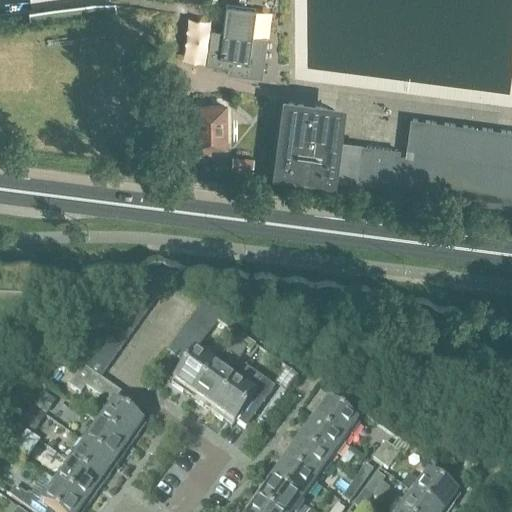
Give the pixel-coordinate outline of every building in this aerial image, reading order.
[(223,30),(211,29),(206,64),(228,67),(227,73),(262,77),(268,36),(252,34),(256,8),(248,7),(226,4),(223,30)] [(332,180),(332,179),(336,145),(330,144),(334,109),(285,103),(276,173),(278,173),(332,180)] [(225,106),(195,106),(196,146),(196,156),(211,156),(211,146),(225,146),(225,106)] [(459,201),(511,207),(511,131),(411,119),(406,157),(399,156),(399,150),(359,145),(354,182),(403,188),(404,183),(460,190),(459,201)] [(234,154),(233,160),(232,168),(252,170),(253,162),(254,156),(234,154)] [(140,285),(134,294),(152,307),(158,298),(140,285)] [(134,294),(127,304),(145,317),(152,307),(134,294)] [(203,303),(167,353),(185,366),(195,353),(216,323),(233,335),(238,327),(203,303)] [(127,304),(121,313),(138,326),(145,317),(127,304)] [(121,313),(114,323),(132,335),(138,326),(121,313)] [(114,323),(108,331),(126,344),(132,335),(114,323)] [(108,331),(101,340),(119,353),(126,344),(108,331)] [(238,335),(233,342),(250,354),(255,347),(238,335)] [(101,340),(95,349),(113,362),(119,353),(101,340)] [(95,349),(89,358),(106,371),(113,362),(95,349)] [(173,383),(171,386),(182,394),(184,391),(193,397),(191,400),(192,401),(194,398),(216,368),(195,353),(185,366),(172,383),(173,383)] [(89,358),(82,367),(100,380),(106,371),(89,358)] [(75,378),(68,387),(80,396),(85,389),(97,397),(106,385),(100,380),(82,367),(75,378)] [(194,398),(192,401),(202,408),(204,405),(213,411),(211,414),(212,415),(214,412),(236,382),(216,368),(194,398)] [(214,412),(212,415),(222,422),(224,419),(232,425),(232,426),(233,426),(246,409),(255,416),(274,390),(245,369),(236,382),(214,412)] [(106,385),(97,397),(111,407),(97,425),(127,446),(130,449),(138,437),(136,435),(142,427),(143,426),(142,426),(125,414),(132,403),(106,385)] [(40,392),(32,404),(41,411),(49,399),(40,392)] [(309,421),(308,423),(311,425),(341,446),(356,426),(357,425),(326,403),(323,401),(315,413),(318,415),(312,423),(309,421)] [(28,409),(19,422),(28,428),(37,416),(28,409)] [(295,441),(294,442),(297,444),(327,466),(341,446),(311,425),(308,423),(301,433),(304,435),(298,443),(295,441)] [(97,425),(83,445),(113,466),(116,468),(124,457),(121,455),(127,446),(97,425)] [(16,427),(4,444),(6,445),(13,450),(25,433),(16,427)] [(281,461),(280,463),(283,465),(313,486),(327,466),(297,444),(294,442),(287,453),(290,455),(284,463),(281,461)] [(83,445),(69,465),(99,486),(102,488),(110,477),(107,475),(113,466),(83,445)] [(385,445),(373,461),(378,464),(380,466),(392,450),(385,445)] [(392,450),(380,466),(382,468),(387,471),(399,455),(392,450)] [(465,459),(457,470),(470,479),(474,473),(477,468),(465,459)] [(267,481),(266,482),(269,484),(299,506),(313,486),(283,465),(280,463),(273,472),(276,475),(270,483),(267,481)] [(69,465),(55,484),(85,506),(88,508),(96,497),(93,495),(99,486),(69,465)] [(365,467),(353,483),(361,488),(372,472),(365,467)] [(426,474),(411,496),(433,511),(449,511),(453,508),(451,506),(457,496),(426,474)] [(377,475),(365,492),(373,497),(384,481),(377,475)] [(253,501),(252,502),(255,504),(265,511),(294,511),(299,506),(269,484),(266,482),(259,492),(262,494),(256,503),(253,501)] [(353,483),(342,499),(349,505),(361,488),(353,483)] [(18,488),(11,498),(29,511),(80,511),(85,506),(55,484),(41,504),(40,504),(18,488)] [(365,492),(354,508),(359,511),(361,511),(373,497),(365,492)] [(433,511),(411,496),(399,511),(433,511)] [(265,511),(255,504),(252,502),(244,511),(265,511)]
